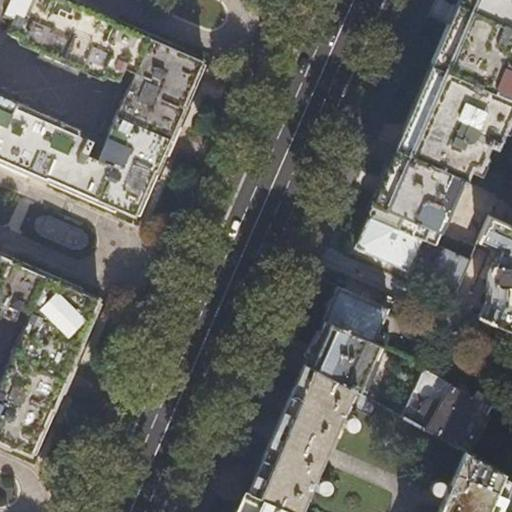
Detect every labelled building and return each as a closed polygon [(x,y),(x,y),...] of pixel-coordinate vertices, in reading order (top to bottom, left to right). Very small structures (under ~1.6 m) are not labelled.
[(0,0),(0,158),(46,178),(47,177),(133,214),(154,168),(155,169),(169,137),(183,105),(182,104),(202,59),(115,21),(115,19),(69,0),(0,0)] [(511,0),(468,0),(430,90),(403,152),(461,178),(462,178),(472,157),(479,160),(487,142),(494,146),(511,104),(511,0)] [(433,244),(461,178),(403,152),(396,149),(376,196),(368,215),(421,238),(433,244)] [(407,270),(421,238),(368,215),(359,237),(354,247),(407,270)] [(480,316),(497,322),(511,328),(511,226),(488,216),(478,240),(498,249),(486,277),(486,301),(480,316)] [(467,243),(461,256),(469,259),(475,247),(467,243)] [(458,284),(469,259),(461,256),(451,251),(437,284),(455,291),(458,284)] [(0,441),(31,455),(51,409),(53,409),(68,376),(81,345),(79,345),(100,299),(12,261),(12,259),(0,253),(0,441)] [(328,306),(323,319),(383,345),(388,334),(377,330),(386,309),(336,287),(328,306)] [(490,339),(497,322),(480,316),(468,311),(461,328),(490,339)] [(363,394),(383,345),(323,319),(316,340),(313,350),(304,362),(309,364),(353,389),(363,394)] [(292,511),(298,511),(353,389),(309,364),(282,426),(252,494),(261,498),(283,508),(292,511)] [(401,415),(463,449),(468,452),(490,415),(482,410),(487,408),(489,405),(490,402),(489,399),(488,397),(486,395),(477,390),(473,396),(422,366),(401,415)] [(492,511),(509,475),(468,452),(463,449),(436,511),(492,511)] [(292,511),(283,508),(261,498),(252,494),(246,492),(237,511),(292,511)]
